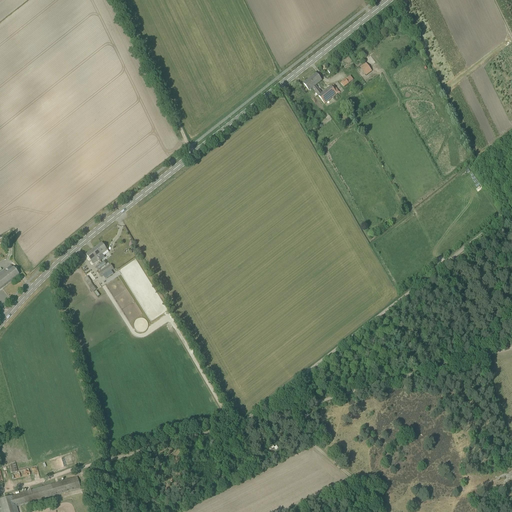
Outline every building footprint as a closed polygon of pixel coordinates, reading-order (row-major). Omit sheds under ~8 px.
[(366,64),(360,67),(365,75),(370,71),(366,64)] [(339,92),(333,85),(322,94),(315,85),(321,80),(316,74),(303,84),(308,90),(312,88),(324,104),(339,92)] [(342,88),(353,81),(350,76),(339,82),(342,88)] [(86,255),(93,264),(108,252),(106,250),(102,243),(86,255)] [(104,267),(105,268),(98,273),(101,278),(111,271),(107,265),(104,267)] [(11,266),(5,271),(4,270),(0,272),(0,289),(18,275),(13,268),(12,268),(11,266)] [(92,291),(95,290),(89,279),(86,281),(92,291)] [(274,447),(273,445),(266,448),(268,451),(274,448),(277,455),(281,453),(277,446),(274,447)] [(22,471),(17,471),(18,477),(29,476),(27,467),(21,468),(22,471)] [(18,511),(17,506),(80,488),(77,477),(0,499),(0,511),(18,511)]
